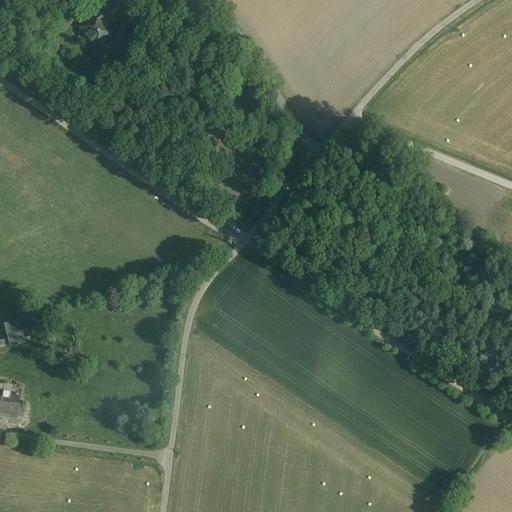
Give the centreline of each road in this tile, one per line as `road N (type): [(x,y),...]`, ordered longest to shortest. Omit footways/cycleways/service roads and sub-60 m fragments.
road 1 (residential): [(163,511),(189,326),(204,287),(400,57),(478,0)]
road 2 (track): [(0,81),(511,418)]
